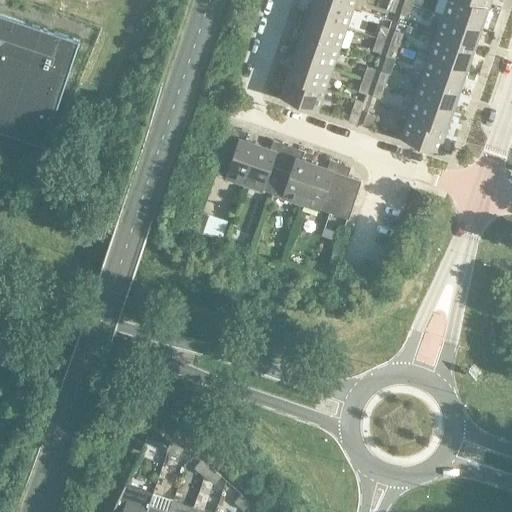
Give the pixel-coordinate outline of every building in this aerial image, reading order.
[(353,7),(333,0),(311,0),(307,14),(346,27),(353,7)] [(397,0),(389,0),(387,8),(394,11),(397,0)] [(488,7),(466,0),(447,0),(442,15),(481,28),(488,7)] [(411,4),(404,1),(400,13),(407,15),(411,4)] [(0,131),(43,146),(69,70),(79,40),(0,13),(0,131)] [(346,27),(307,14),(300,34),(339,47),(346,27)] [(481,28),(442,15),(435,35),(474,48),(481,28)] [(406,25),(404,31),(415,34),(417,29),(406,25)] [(381,26),(377,37),(384,40),(388,29),(381,26)] [(394,31),(390,42),(397,45),(401,33),(394,31)] [(339,47),(300,34),(293,55),(332,68),(339,47)] [(474,48),(435,35),(428,55),(467,69),(474,48)] [(384,40),(377,37),(373,49),(380,51),(384,40)] [(397,45),(390,42),(386,53),(393,56),(397,45)] [(332,68),(293,55),(286,75),(325,88),(332,68)] [(467,69),(428,55),(421,76),(460,89),(467,69)] [(367,67),(363,78),(370,81),(374,70),(367,67)] [(380,72),(376,83),(383,86),(387,74),(380,72)] [(325,88),(286,75),(279,96),(317,110),(325,88)] [(460,89),(421,76),(414,96),(453,110),(460,89)] [(370,81),(363,78),(359,90),(366,92),(370,81)] [(383,86),(376,83),(372,94),(379,97),(383,86)] [(453,110),(414,96),(407,117),(446,130),(453,110)] [(363,102),(356,99),(348,120),(356,123),(363,102)] [(373,116),(365,113),(361,125),(369,127),(373,116)] [(446,130),(407,117),(400,138),(438,151),(446,130)] [(247,131),(231,125),(214,172),(244,182),(257,144),(244,140),(247,131)] [(269,148),(257,144),(244,182),(272,192),(288,145),(272,139),(269,148)] [(304,150),(288,145),(272,192),(300,202),(313,163),(301,159),(304,150)] [(326,168),(313,163),(300,202),(329,212),(345,164),(329,159),(326,168)] [(350,166),(345,164),(329,212),(347,218),(361,180),(347,175),(350,166)] [(324,226),(321,234),(333,238),(336,230),(324,226)] [(172,441),(160,435),(155,445),(167,451),(172,441)] [(183,448),(172,441),(167,451),(178,457),(183,448)] [(210,467),(200,459),(193,467),(204,475),(210,467)] [(221,475),(210,467),(204,475),(214,484),(221,475)] [(145,511),(152,492),(124,483),(109,511),(145,511)] [(168,511),(173,499),(152,492),(145,511),(168,511)] [(250,502),(241,493),(233,501),(243,510),(250,502)] [(191,511),(193,506),(173,499),(168,511),(191,511)]
